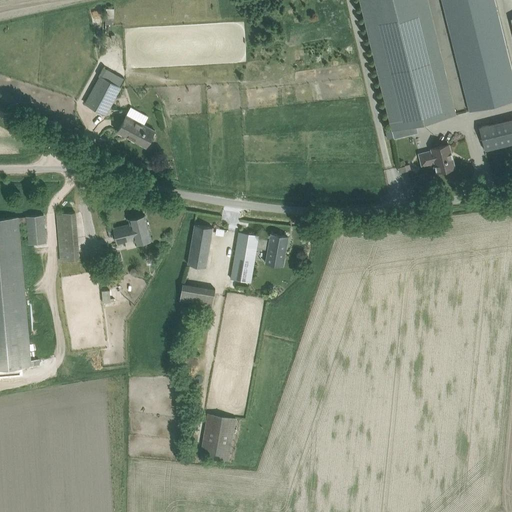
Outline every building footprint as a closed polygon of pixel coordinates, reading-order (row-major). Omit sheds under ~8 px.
[(456,114),(428,0),(359,0),(392,130),(456,114)] [(511,71),(494,0),(442,0),(469,110),(511,99),(511,71)] [(116,23),(117,7),(107,7),(107,23),(116,23)] [(121,87),(119,86),(124,77),(106,67),(102,76),(100,75),(85,103),(106,114),(121,87)] [(155,130),(144,124),(148,116),(131,106),(117,131),(146,147),(155,130)] [(485,150),(511,143),(511,118),(479,127),(481,132),(483,140),(485,150)] [(432,148),(432,150),(419,153),(422,165),(435,161),(438,171),(454,167),(449,144),(432,148)] [(81,257),(77,211),(56,213),(61,259),(81,257)] [(27,223),(29,243),(47,241),(44,214),(12,217),(0,217),(0,368),(40,365),(39,358),(30,359),(18,224),(27,223)] [(152,239),(145,214),(129,218),(131,223),(113,228),(117,243),(135,239),(136,243),(152,239)] [(206,267),(213,227),(195,224),(188,263),(205,266),(205,267),(206,267)] [(259,235),(239,231),(231,278),(251,281),(257,247),(269,249),(266,262),(283,265),(288,235),(271,232),(270,239),(259,237),(259,235)] [(137,275),(138,274),(139,272),(138,269),(135,267),(132,268),(130,271),(130,273),(131,274),(134,276),(137,275)] [(187,282),(182,300),(214,308),(219,290),(187,282)] [(111,298),(110,289),(102,290),(103,302),(111,301),(111,298)] [(229,460),(236,417),(256,299),(228,294),(201,455),(229,460)]
